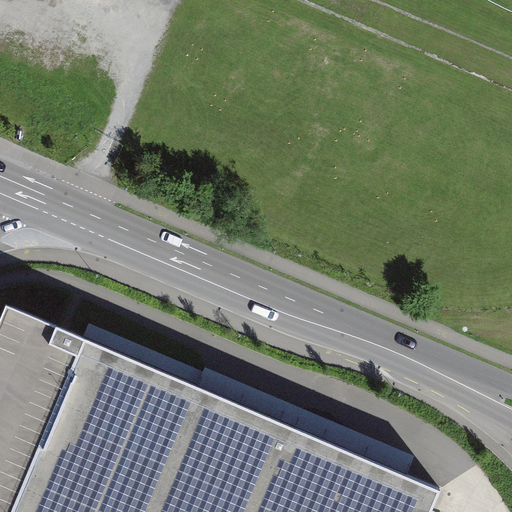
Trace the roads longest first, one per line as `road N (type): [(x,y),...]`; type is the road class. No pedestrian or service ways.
road 1 (primary): [(461,384),(43,202)]
road 2 (track): [(175,0),(82,218)]
